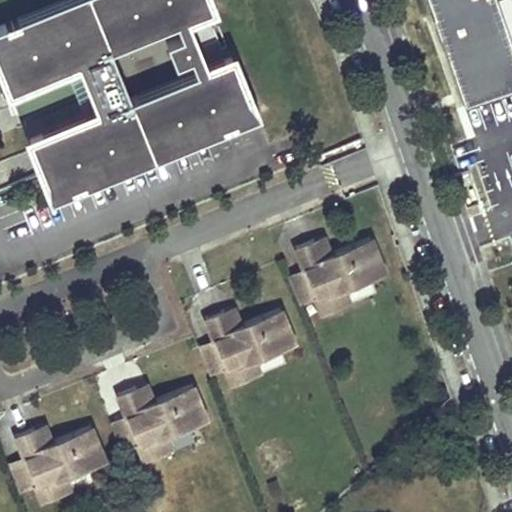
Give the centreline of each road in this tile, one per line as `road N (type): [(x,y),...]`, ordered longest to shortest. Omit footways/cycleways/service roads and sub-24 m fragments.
road 1 (residential): [(412,143),(511,440)]
road 2 (residential): [(412,143),(139,255)]
road 3 (residential): [(0,387),(165,321),(139,255)]
road 4 (residential): [(358,0),(412,143)]
road 5 (residential): [(139,255),(0,310)]
